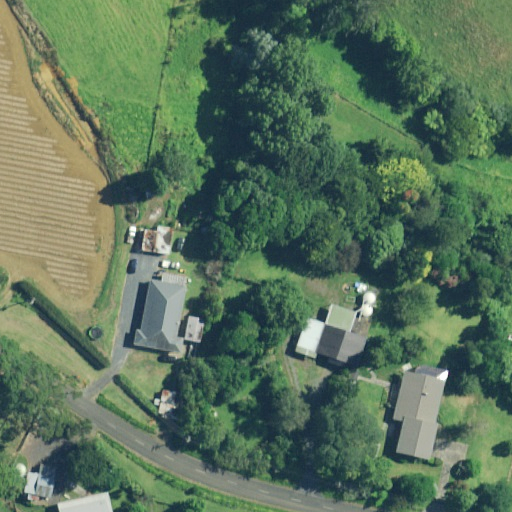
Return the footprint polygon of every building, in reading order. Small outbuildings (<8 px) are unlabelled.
[(169,228),(153,227),(151,253),(167,254),(169,228)] [(183,287),(148,281),(139,331),(134,330),(131,345),(178,353),(181,337),(174,336),(183,287)] [(352,313),(329,305),(323,324),(305,318),(294,352),(354,372),(365,337),(346,331),(352,313)] [(441,381),(401,373),(391,420),(400,421),(394,453),(425,459),(441,381)] [(174,394),(160,391),(157,412),(161,413),(160,418),(177,421),(179,407),(172,406),(174,394)] [(37,475),(26,473),(23,494),(26,495),(25,500),(35,501),(35,496),(48,498),(53,468),(38,465),(37,475)] [(106,511),(103,495),(55,504),(56,511),(106,511)]
